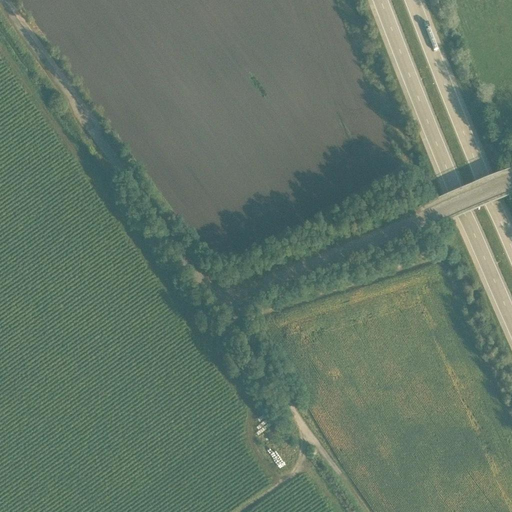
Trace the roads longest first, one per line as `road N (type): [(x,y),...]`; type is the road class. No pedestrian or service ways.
road 1 (trunk): [(379,0),(511,322)]
road 2 (unclassified): [(218,304),(511,183)]
road 3 (trunk): [(511,248),(411,0)]
road 4 (unclassified): [(96,135),(218,304)]
road 5 (unclassified): [(218,304),(336,473)]
road 6 (track): [(0,6),(96,135)]
